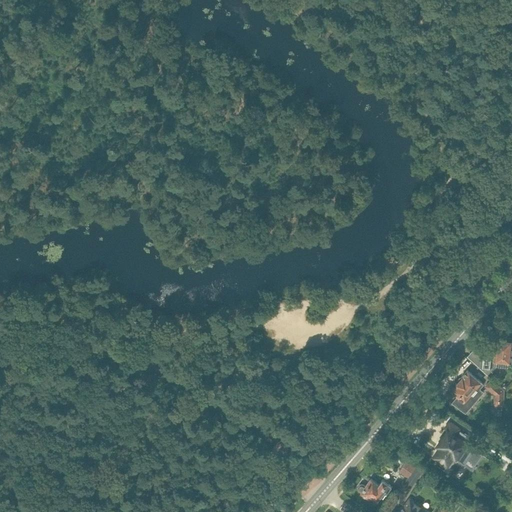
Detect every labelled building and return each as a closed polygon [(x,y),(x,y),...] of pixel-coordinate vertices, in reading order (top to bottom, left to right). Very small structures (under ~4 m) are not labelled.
[(479,360),(478,366),(487,375),(495,366),(509,368),(509,363),(511,363),(511,358),(511,357),(511,338),(508,338),(496,336),(495,353),(482,352),(482,353),(481,360),(479,360)] [(484,384),(467,370),(461,376),(464,378),(458,385),(456,383),(451,388),(458,395),(452,403),(466,412),(476,400),(484,392),(480,388),(484,384)] [(506,406),(505,400),(504,390),(491,378),(485,386),(494,394),(494,405),(506,406)] [(440,446),(434,455),(439,459),(436,464),(444,469),(447,464),(450,466),(450,465),(455,458),(464,464),(474,450),(476,451),(477,450),(466,442),(470,437),(459,429),(459,428),(449,421),(445,428),(447,430),(437,445),(440,446)] [(408,477),(416,466),(407,460),(399,470),(408,477)] [(416,466),(408,477),(406,480),(412,484),(422,470),(416,466)] [(391,486),(382,479),(379,484),(371,478),(366,485),(363,483),(360,483),(357,487),(358,490),(361,492),(360,493),(368,498),(370,496),(377,501),(380,496),(383,497),(391,486)] [(453,493),(450,497),(457,502),(460,497),(453,493)] [(419,504),(410,497),(399,511),(432,511),(420,504),(419,504)] [(450,511),(458,502),(450,497),(439,511),(450,511)]
